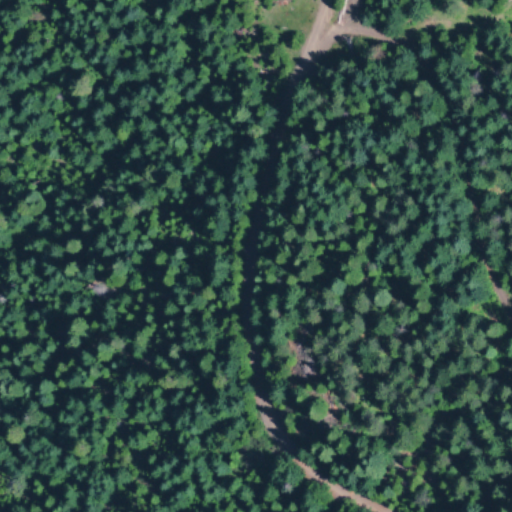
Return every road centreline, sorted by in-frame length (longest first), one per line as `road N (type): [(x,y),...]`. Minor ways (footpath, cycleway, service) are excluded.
road 1 (track): [(365,511),(276,446),(246,375),(237,303),(247,225),(317,0)]
road 2 (track): [(309,29),(370,33),(404,44),(422,62),(449,113),(511,329)]
